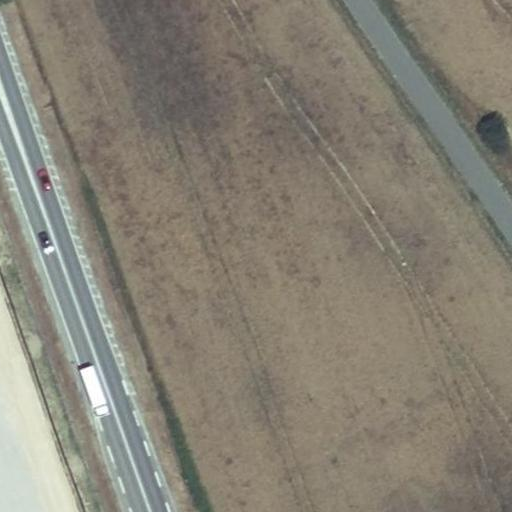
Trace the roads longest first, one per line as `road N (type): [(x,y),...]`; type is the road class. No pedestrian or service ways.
road 1 (primary): [(0,103),(145,511)]
road 2 (residential): [(511,222),(363,0)]
